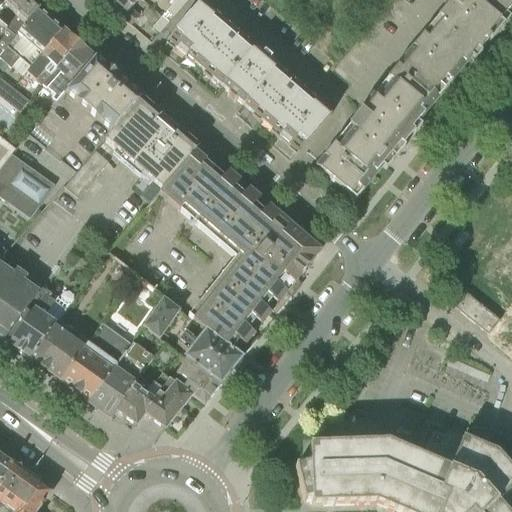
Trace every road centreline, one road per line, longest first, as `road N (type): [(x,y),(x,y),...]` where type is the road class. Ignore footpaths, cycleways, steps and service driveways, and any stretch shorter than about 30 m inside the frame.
road 1 (residential): [(371,264),(61,0)]
road 2 (residential): [(197,485),(371,264)]
road 3 (residential): [(371,264),(511,91)]
road 4 (tertiary): [(122,495),(0,405)]
